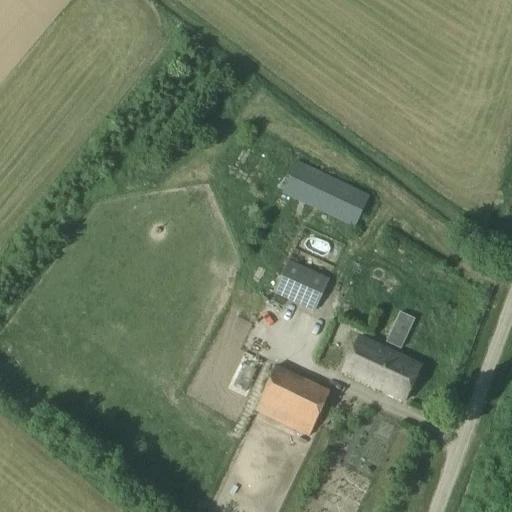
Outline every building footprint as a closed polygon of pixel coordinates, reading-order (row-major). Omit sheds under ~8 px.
[(282,196),(355,230),(370,197),(298,163),(282,196)] [(273,292),(313,311),(328,280),(288,261),(273,292)] [(403,310),(390,341),(405,348),(418,316),(403,310)] [(341,371),(405,402),(421,368),(357,337),(341,371)] [(256,413),(310,438),(332,393),(277,369),(256,413)]
